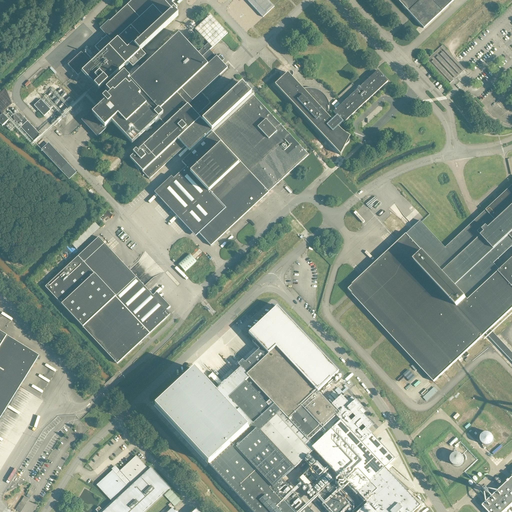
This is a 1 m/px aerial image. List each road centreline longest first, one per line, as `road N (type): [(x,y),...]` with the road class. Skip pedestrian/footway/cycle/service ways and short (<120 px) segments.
road 1 (unclassified): [(46,511),(89,446),(269,277)]
road 2 (unclassified): [(442,511),(364,380),(269,277)]
road 3 (unknown): [(271,36),(331,103),(350,95),(385,56)]
road 4 (unknown): [(404,444),(443,415),(496,470)]
